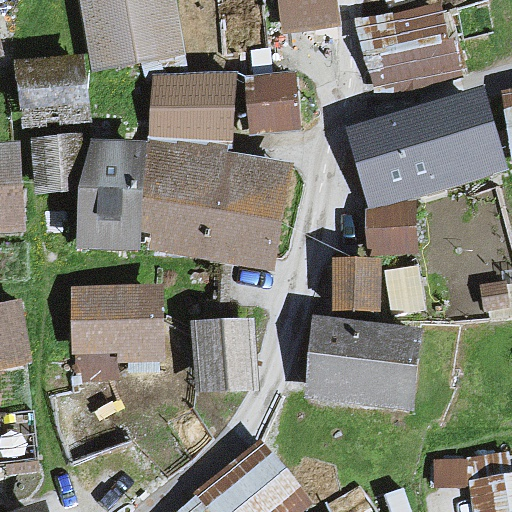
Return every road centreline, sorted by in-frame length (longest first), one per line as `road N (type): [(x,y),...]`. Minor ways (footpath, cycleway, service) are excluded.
road 1 (residential): [(160,511),(224,450),(265,384),(297,292),(340,115)]
road 2 (residential): [(511,74),(340,115)]
